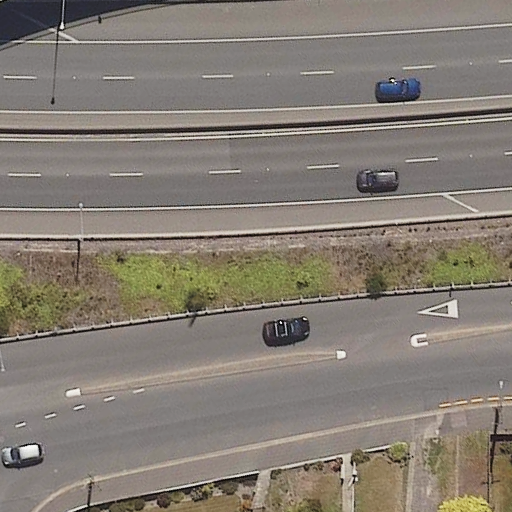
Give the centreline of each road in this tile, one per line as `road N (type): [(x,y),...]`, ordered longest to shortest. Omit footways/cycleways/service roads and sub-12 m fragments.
road 1 (secondary): [(0,441),(511,374)]
road 2 (motorway): [(0,73),(82,77),(511,58)]
road 3 (motorway): [(511,131),(0,143)]
